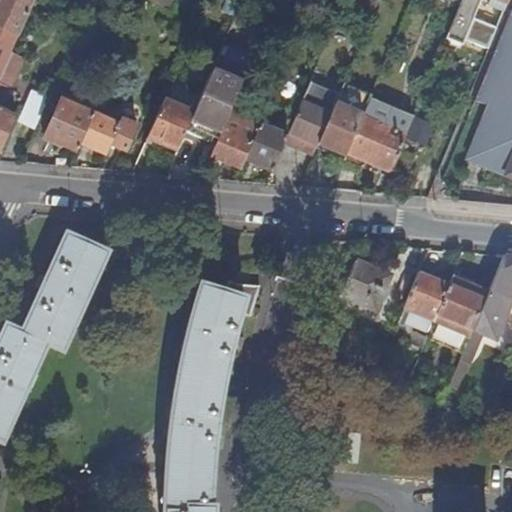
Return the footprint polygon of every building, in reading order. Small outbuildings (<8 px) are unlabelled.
[(0,0),(0,27),(19,36),(35,0),(0,0)] [(151,0),(170,8),(174,0),(151,0)] [(345,0),(345,2),(374,15),(380,0),(345,0)] [(489,0),(487,6),(503,12),(508,0),(489,0)] [(511,7),(474,101),(488,107),(467,160),(511,178),(511,7)] [(0,79),(13,51),(19,36),(0,27),(0,79)] [(0,79),(0,83),(11,88),(25,58),(13,51),(0,79)] [(195,111),(191,120),(221,133),(223,128),(231,109),(242,83),(212,71),(195,111)] [(0,152),(0,153),(17,116),(0,108),(0,101),(5,103),(12,88),(11,88),(0,83),(0,152)] [(306,94),(288,135),(286,141),(315,153),(319,143),(335,106),(306,94)] [(166,98),(148,138),(177,151),(191,120),(195,111),(166,98)] [(62,146),(77,153),(81,144),(94,114),(62,100),(45,140),(61,148),(62,146)] [(369,101),(363,116),(369,118),(375,103),(369,101)] [(335,106),(319,143),(346,154),(347,152),(363,116),(336,104),(335,106)] [(261,122),(231,109),(223,128),(253,141),(261,123),(261,122)] [(94,114),(81,144),(107,155),(112,146),(125,152),(137,126),(106,113),(104,118),(94,114)] [(363,159),(392,172),(407,134),(369,118),(363,116),(347,152),(363,159)] [(245,160),(273,172),(286,141),(288,135),(261,123),(253,141),(245,160)] [(221,133),(211,156),(241,168),(245,160),(253,141),(223,128),(221,133)] [(346,154),(344,160),(360,167),(363,159),(347,152),(346,154)] [(107,253),(67,235),(23,333),(6,325),(0,338),(0,441),(2,442),(46,343),(62,351),(107,253)] [(511,299),(511,256),(503,256),(487,293),(472,330),(482,334),(495,340),(511,302),(511,299)] [(346,269),(321,259),(312,279),(337,290),(346,269)] [(390,277),(354,262),(340,296),(375,311),(390,277)] [(449,285),(419,273),(405,308),(435,320),(449,285)] [(452,278),(449,285),(435,320),(470,335),(472,330),(487,293),(452,278)] [(252,318),(259,286),(237,284),(229,281),(225,293),(203,286),(190,319),(181,353),(171,409),(168,436),(166,449),(164,476),(162,506),(166,506),(165,511),(211,511),(212,508),(208,509),(212,446),(213,441),(220,394),(227,361),(240,314),(252,318)] [(405,308),(399,321),(429,334),(435,320),(405,308)] [(488,419),(483,430),(499,436),(503,425),(489,419),(488,419)]
